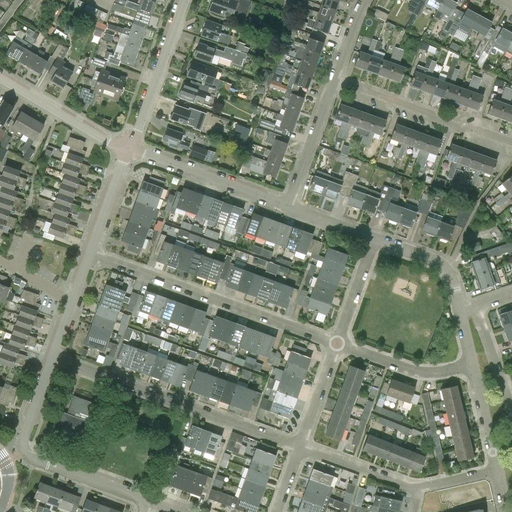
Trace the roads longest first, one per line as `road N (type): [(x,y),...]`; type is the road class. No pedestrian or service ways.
road 1 (residential): [(337,343),(90,253)]
road 2 (residential): [(52,359),(299,448)]
road 3 (residential): [(145,499),(24,449),(52,359)]
road 4 (residential): [(335,76),(511,142)]
road 5 (residential): [(287,209),(128,151)]
road 6 (residential): [(128,151),(184,0)]
road 7 (residential): [(128,151),(0,75)]
road 8 (residential): [(287,209),(335,76)]
road 9 (residential): [(472,368),(416,370),(337,343)]
road 10 (residential): [(461,315),(449,271),(374,243)]
road 11 (residential): [(417,489),(299,448)]
